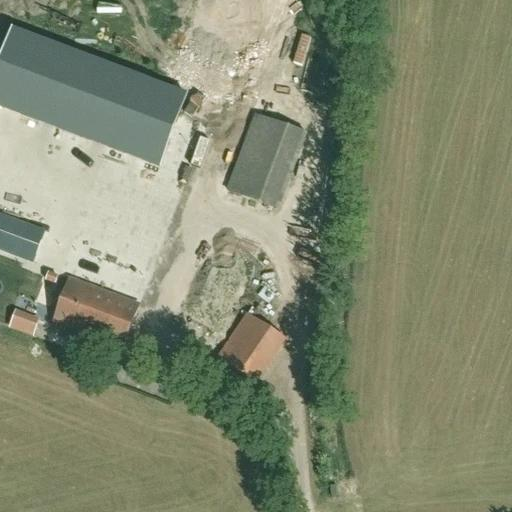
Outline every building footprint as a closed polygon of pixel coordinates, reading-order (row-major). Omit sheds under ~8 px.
[(17,46),(9,43),(0,66),(0,75),(5,77),(17,46)] [(186,97),(99,64),(73,136),(160,168),(186,97)] [(254,115),(226,192),(275,210),(304,133),(254,115)] [(40,251),(157,284),(173,229),(56,195),(40,251)] [(230,238),(178,328),(213,348),(264,258),(230,238)] [(52,326),(122,352),(139,306),(70,280),(52,326)] [(15,327),(40,337),(47,319),(23,309),(15,327)] [(226,355),(269,382),(298,337),(255,310),(226,355)]
